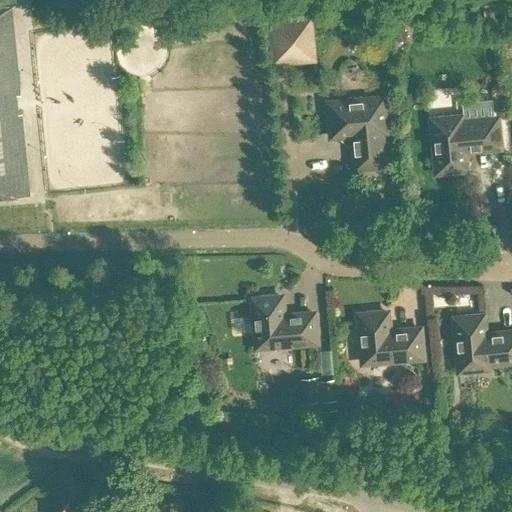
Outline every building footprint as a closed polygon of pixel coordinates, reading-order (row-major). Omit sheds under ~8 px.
[(18,87),(12,14),(0,15),(0,198),(29,196),(21,113),(16,113),(14,87),(18,87)] [(311,15),(264,20),(269,66),(315,62),(311,15)] [(363,99),(363,96),(348,97),(348,100),(328,102),(331,136),(343,135),(353,143),(356,167),(385,165),(382,131),(386,131),(383,97),(363,99)] [(454,117),(454,114),(439,115),(439,118),(432,119),(434,137),(431,138),(432,153),(435,153),(437,171),(466,169),(464,150),(500,146),(497,117),(461,121),(461,116),(454,117)] [(275,296),(274,294),(259,295),(260,298),(253,298),(254,315),(251,315),(253,330),(255,330),(257,346),(317,341),(314,312),(283,315),(282,296),(275,296)] [(381,312),(380,309),(365,311),(365,313),(359,314),(360,330),(357,331),(359,346),(361,345),(363,362),(423,357),(420,328),(389,331),(388,312),(381,312)] [(511,331),(485,334),(483,315),(454,318),(456,336),(453,336),(455,352),(457,351),(459,370),(466,369),(466,372),(482,371),(481,368),(488,367),(488,363),(511,360),(511,331)] [(301,378),(303,403),(337,401),(335,380),(319,381),(319,377),(301,378)] [(152,511),(141,502),(133,511),(152,511)]
